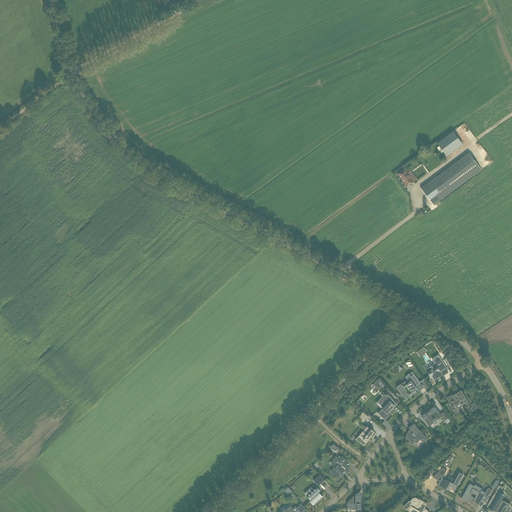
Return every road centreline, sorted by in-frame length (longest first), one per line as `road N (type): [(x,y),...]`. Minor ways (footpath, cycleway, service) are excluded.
road 1 (tertiary): [(482,363),(448,332),(132,156),(77,87),(50,0)]
road 2 (track): [(409,309),(212,509)]
road 3 (track): [(0,127),(72,72),(205,0)]
road 4 (unknown): [(335,270),(406,219),(420,183),(469,145)]
